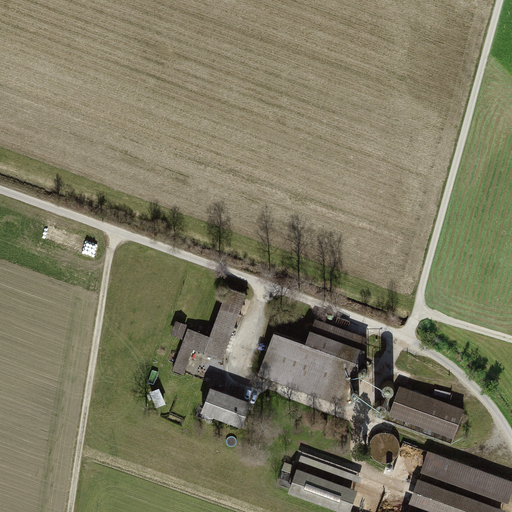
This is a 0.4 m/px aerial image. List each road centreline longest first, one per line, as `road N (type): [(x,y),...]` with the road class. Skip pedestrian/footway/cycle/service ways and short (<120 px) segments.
road 1 (track): [(511,435),(486,396),(406,338),(0,190)]
road 2 (track): [(403,489),(374,478),(355,446),(388,361),(419,313),(501,0)]
road 3 (track): [(265,286),(240,361),(247,382),(460,455),(511,435)]
road 4 (track): [(71,511),(114,231)]
